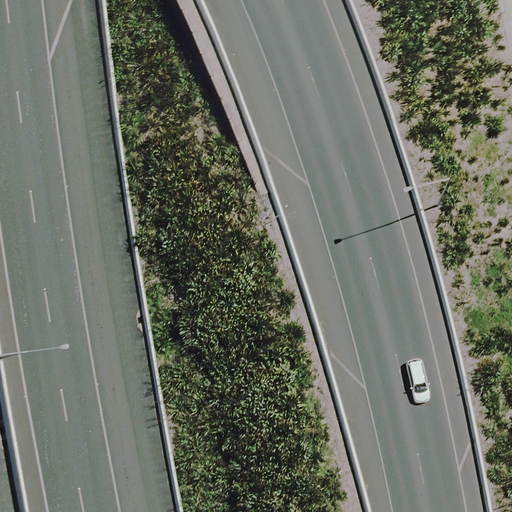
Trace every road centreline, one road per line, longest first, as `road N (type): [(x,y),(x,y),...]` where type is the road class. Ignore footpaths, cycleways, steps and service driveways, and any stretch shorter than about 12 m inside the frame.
road 1 (trunk): [(280,0),(328,111),(383,299),(431,511)]
road 2 (motorway): [(7,0),(83,511)]
